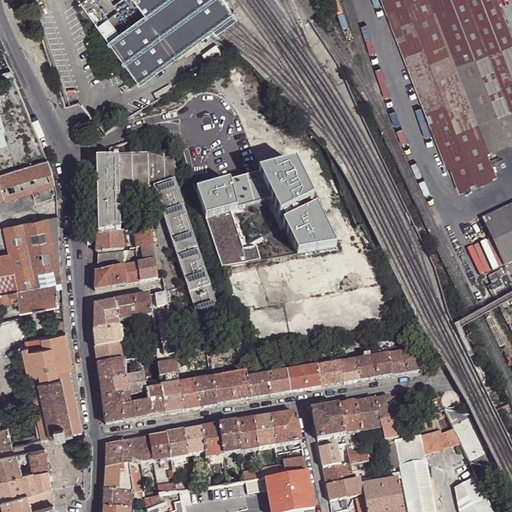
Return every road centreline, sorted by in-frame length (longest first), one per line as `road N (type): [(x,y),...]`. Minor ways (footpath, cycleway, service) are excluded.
road 1 (residential): [(511,471),(461,372),(300,400)]
road 2 (residential): [(300,400),(97,436)]
road 3 (residential): [(76,195),(70,161),(0,10)]
road 4 (residential): [(97,436),(79,302)]
